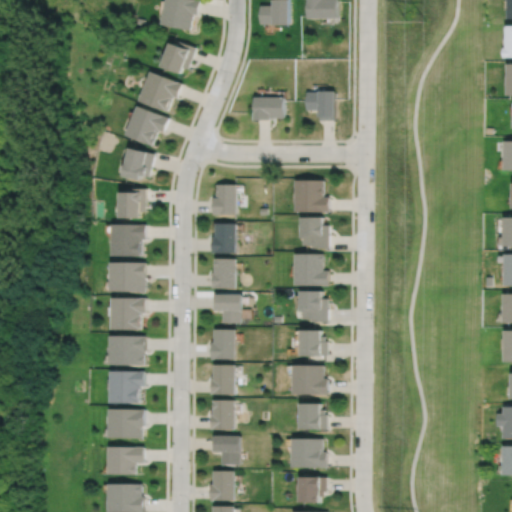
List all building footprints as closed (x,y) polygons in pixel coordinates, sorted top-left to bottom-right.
[(167,0),(163,25),(192,31),(196,14),(200,15),(203,0),(167,0)] [(263,6),(263,25),(276,25),(276,26),(292,26),(292,0),(275,0),(276,6),(263,6)] [(310,0),(311,20),(341,19),(340,0),(310,0)] [(511,25),(506,26),(506,48),(503,48),(503,58),(511,57),(511,25)] [(173,43),(165,65),(184,72),(186,66),(191,67),(198,47),(182,42),(181,46),(173,43)] [(153,68),(141,98),(170,109),(176,94),(180,95),(185,81),(153,68)] [(309,89),(309,107),(322,107),(322,118),(337,118),(337,113),(338,114),(339,88),(322,88),(322,90),(309,89)] [(257,94),(257,118),(273,118),(273,116),(287,116),(287,94),(257,94)] [(140,103),(128,133),(156,143),(162,128),(166,130),(172,115),(140,103)] [(134,144),(127,173),(144,177),(145,173),(152,175),(158,152),(152,151),(152,149),(134,144)] [(297,178),(296,210),(331,210),(331,195),(326,195),(326,178),(297,178)] [(217,182),(217,197),(214,196),(214,212),(238,212),(238,182),(217,182)] [(126,189),(125,216),(146,217),(146,209),(150,209),(150,187),(135,186),(135,190),(126,189)] [(303,216),(303,237),(305,237),(305,244),(314,244),(314,247),(331,247),(331,224),(325,224),(325,216),(303,216)] [(115,222),(115,254),(145,254),(146,238),(150,238),(150,222),(115,222)] [(216,222),(216,236),(213,236),(213,251),(237,252),(237,222),(216,222)] [(296,252),(296,284),(330,284),(331,269),(325,269),(325,252),(296,252)] [(215,257),(215,271),(213,271),(213,287),(236,287),(237,257),(215,257)] [(114,260),(114,289),(150,290),(150,261),(114,260)] [(302,290),(302,311),(304,311),(304,318),(313,318),(313,321),(330,321),(330,298),(324,297),(324,290),(302,290)] [(214,294),(213,309),(224,309),(223,322),(242,322),(242,293),(216,293),(216,294),(214,294)] [(115,296),(115,328),(146,328),(146,311),(150,311),(150,296),(115,296)] [(215,329),(215,343),(213,343),(213,358),(236,359),(236,329),(215,329)] [(303,330),(303,356),(324,356),(324,355),(330,355),(330,340),(327,340),(327,336),(323,336),(323,330),(303,330)] [(114,334),(114,363),(149,364),(149,334),(114,334)] [(215,364),(214,378),(212,378),(212,394),(235,394),(236,364),(215,364)] [(294,365),(294,394),(329,394),(330,378),(326,378),(326,365),(294,365)] [(114,370),(114,401),(144,402),(144,385),(148,385),(148,370),(114,370)] [(214,399),(214,414),(212,414),(212,429),(235,429),(235,400),(214,399)] [(302,403),(302,429),(329,429),(329,414),(327,414),(327,409),(323,409),(323,403),(302,403)] [(113,408),(113,437),(146,437),(146,425),(148,425),(149,408),(113,408)] [(218,432),(218,434),(214,434),(214,448),(224,448),(223,462),(241,462),(242,449),(243,449),(243,432),(218,432)] [(296,435),(296,465),(330,465),(331,449),(326,449),(327,435),(296,435)] [(113,446),(113,473),(140,474),(140,462),(148,462),(148,446),(113,446)] [(216,468),(216,482),(214,482),(213,498),(236,499),(236,468),(216,468)] [(305,473),(304,500),(325,501),(325,494),(327,494),(328,489),(330,489),(330,475),(326,474),(326,473),(305,473)] [(112,483),(112,511),(148,511),(148,495),(146,495),(146,483),(112,483)] [(216,503),(215,511),(236,511),(236,503),(216,503)]
